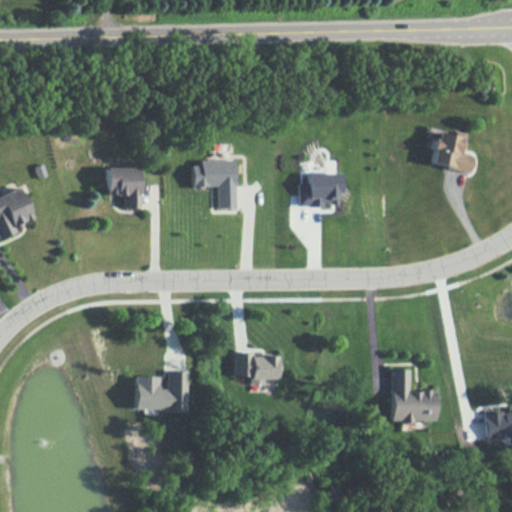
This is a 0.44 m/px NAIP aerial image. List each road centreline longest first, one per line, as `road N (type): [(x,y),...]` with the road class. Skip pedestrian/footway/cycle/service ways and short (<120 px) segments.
road 1 (residential): [(511,233),(475,259),(422,271),(110,280),(61,292),(0,332)]
road 2 (tertiary): [(0,36),(511,25)]
